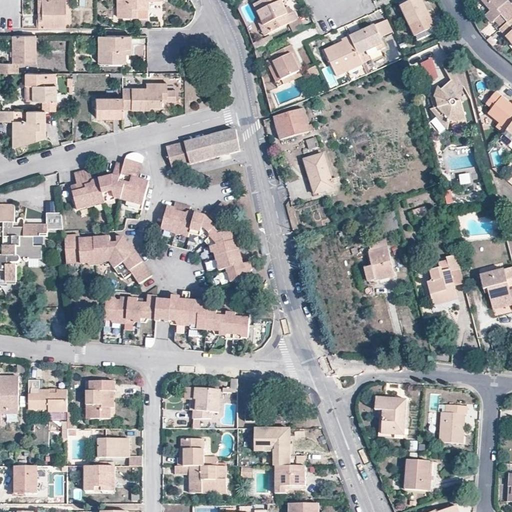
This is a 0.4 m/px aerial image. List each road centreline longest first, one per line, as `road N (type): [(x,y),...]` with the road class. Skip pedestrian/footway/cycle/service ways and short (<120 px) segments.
road 1 (tertiary): [(317,370),(282,275),(245,110)]
road 2 (residential): [(158,191),(145,239),(154,261),(174,275),(162,361)]
road 3 (residential): [(492,383),(317,370)]
road 4 (residential): [(162,361),(317,370)]
road 5 (residential): [(0,178),(148,136)]
road 6 (residential): [(0,344),(152,360)]
road 7 (tertiary): [(373,511),(317,370)]
road 8 (residential): [(152,360),(152,511)]
road 9 (residential): [(483,511),(492,383)]
